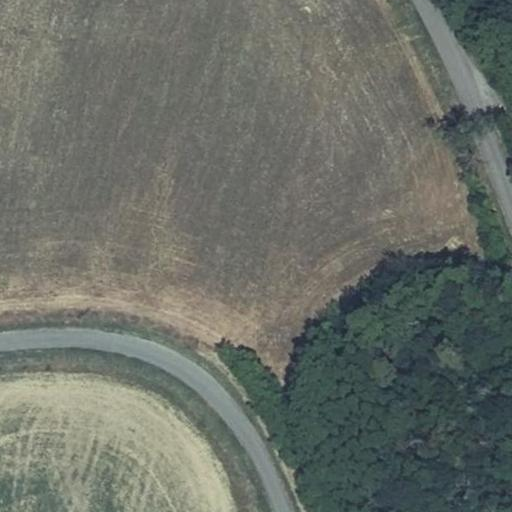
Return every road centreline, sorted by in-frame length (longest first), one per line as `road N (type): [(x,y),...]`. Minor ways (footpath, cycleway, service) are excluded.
road 1 (tertiary): [(283,511),(254,442),(178,367),(129,346),(0,340)]
road 2 (tertiary): [(424,0),(511,207)]
